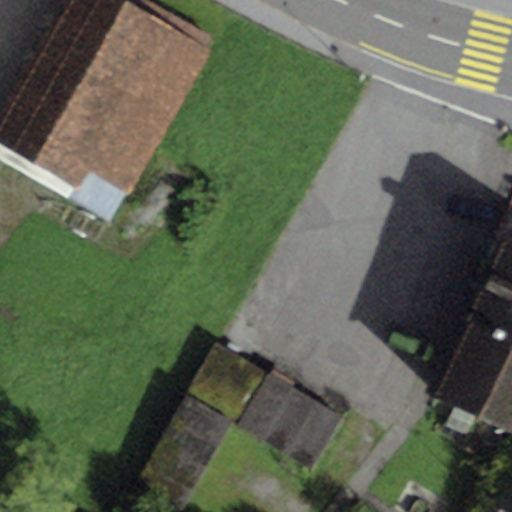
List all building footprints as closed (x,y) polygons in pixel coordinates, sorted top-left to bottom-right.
[(129,193),(206,54),(111,0),(77,0),(0,134),(0,144),(75,187),(85,168),(129,193)] [(0,196),(0,238),(18,207),(0,196)] [(511,430),(511,250),(504,247),(438,397),(511,430)] [(311,471),(342,419),(217,345),(188,394),(311,471)] [(187,397),(132,490),(170,511),(181,511),(232,423),(187,397)]
